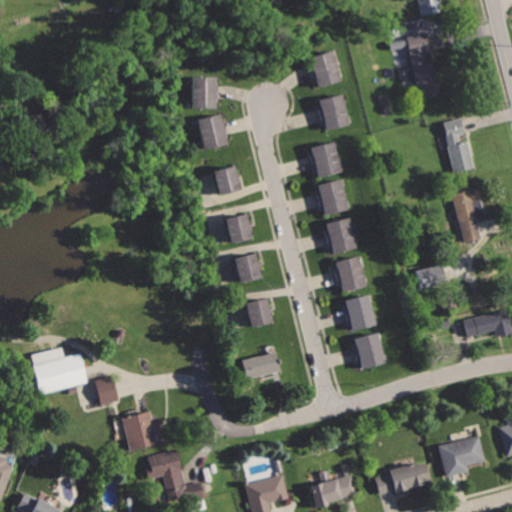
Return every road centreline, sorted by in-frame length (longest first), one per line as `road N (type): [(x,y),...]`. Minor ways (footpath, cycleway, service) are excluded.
road 1 (residential): [(511,363),(253,431),(219,417),(199,364)]
road 2 (residential): [(331,411),(266,140),(268,111)]
